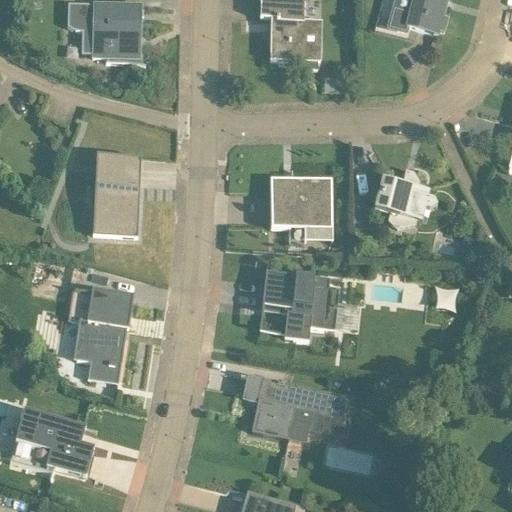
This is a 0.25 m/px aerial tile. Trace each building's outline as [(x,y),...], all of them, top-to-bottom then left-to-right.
[(438,39),(439,35),(444,36),(447,21),(443,20),(447,0),(399,0),(413,4),(410,17),(394,13),(389,33),(406,37),(407,32),(438,39)] [(316,73),(317,39),(302,39),(303,2),(260,1),(259,22),(276,23),(275,37),(271,37),(271,64),(269,63),(269,65),(302,65),(302,73),(316,73)] [(136,68),(136,60),(139,60),(140,22),(141,22),(141,16),(140,16),(140,9),(138,8),(138,10),(93,9),(93,13),(88,13),(87,8),(67,8),(67,31),(72,34),(74,35),(82,36),(82,58),(92,58),(92,62),(107,62),(107,66),(105,66),(105,67),(127,68),(145,71),(145,69),(136,68)] [(87,240),(137,242),(139,201),(137,201),(137,190),(140,191),(140,187),(137,187),(138,167),(140,167),(141,163),(96,161),(94,210),(88,210),(87,240)] [(415,228),(416,225),(421,226),(429,197),(419,194),(420,187),(414,177),(404,183),(402,190),(381,185),(380,186),(384,187),(377,215),(390,218),(388,225),(395,234),(415,228)] [(271,184),(272,234),(331,233),(330,183),(295,184),(295,182),(291,182),(291,184),(271,184)] [(459,252),(458,259),(469,262),(472,250),(463,248),(459,252)] [(266,278),(265,287),(262,309),(262,317),(286,319),(283,344),(308,346),(309,333),(334,335),(337,294),(327,293),(328,285),(266,278)] [(94,298),(83,365),(119,370),(116,389),(117,389),(130,303),(94,298)] [(448,378),(449,363),(438,363),(437,378),(448,378)] [(347,425),(351,403),(240,381),(240,382),(264,387),(263,393),(251,390),(248,404),(257,406),(251,437),(288,444),(294,414),(347,425)] [(442,395),(426,395),(426,407),(442,407),(442,395)] [(462,408),(448,400),(441,412),(455,420),(462,408)] [(46,475),(47,470),(84,481),(93,452),(73,446),(78,431),(84,433),(85,432),(25,414),(21,429),(12,427),(7,445),(34,452),(29,471),(46,475)] [(295,511),(296,511),(247,496),(246,497),(251,498),(246,511),(295,511)]
